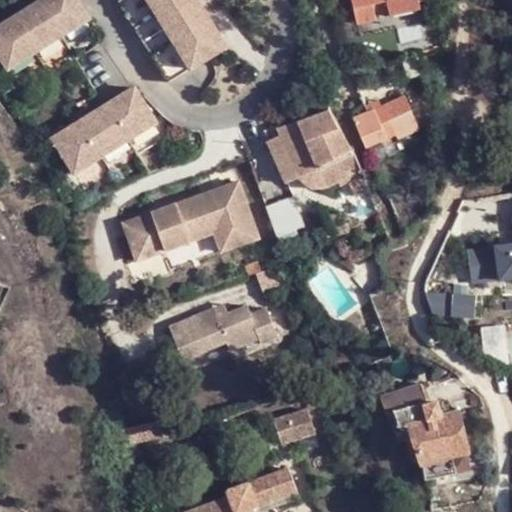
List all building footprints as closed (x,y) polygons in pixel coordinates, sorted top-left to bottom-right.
[(78,0),(48,0),(0,28),(0,55),(9,71),(92,22),(78,0)] [(129,0),(176,77),(228,46),(200,0),(129,0)] [(357,0),(364,21),(379,17),(377,10),(392,6),(394,13),(423,5),(422,0),(357,0)] [(71,176),(156,123),(137,91),(51,144),(71,176)] [(405,103),(375,110),(386,142),(392,141),(394,147),(415,140),(405,103)] [(375,110),(365,113),(353,119),(365,148),(386,142),(375,110)] [(348,152),(332,111),(279,128),(280,132),(296,166),(300,175),(350,155),(348,152)] [(280,132),(270,137),(284,172),(296,166),(280,132)] [(353,151),(348,152),(350,155),(300,175),(307,184),(316,188),(326,188),(352,179),(356,187),(365,185),(353,151)] [(229,177),(116,219),(130,256),(184,235),(179,223),(203,215),(215,248),(252,235),(229,177)] [(287,193),(257,204),(268,234),(297,223),(287,193)] [(511,254),(489,259),(496,291),(511,288),(511,254)] [(456,294),(427,294),(429,317),(454,321),(456,294)] [(218,303),(204,308),(210,321),(224,315),(218,303)] [(204,308),(161,325),(175,359),(222,342),(225,351),(253,338),(257,347),(277,338),(265,310),(250,316),(248,306),(224,315),(210,321),(204,308)] [(222,342),(175,359),(181,372),(227,355),(225,351),(222,342)] [(428,408),(420,386),(380,397),(385,413),(393,411),(400,427),(408,426),(420,464),(455,456),(470,449),(460,414),(443,418),(440,406),(428,408)] [(311,439),(303,411),(277,418),(286,446),(311,439)] [(169,419),(133,426),(138,444),(151,441),(172,435),(169,419)] [(457,472),(455,456),(420,464),(427,481),(457,472)] [(181,504),(178,511),(260,511),(256,498),(231,506),(228,489),(181,504)]
